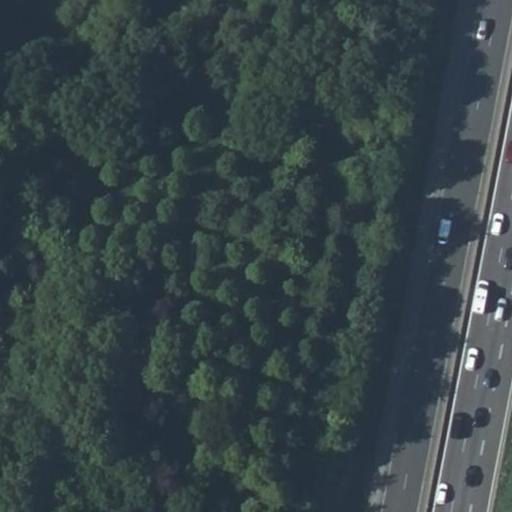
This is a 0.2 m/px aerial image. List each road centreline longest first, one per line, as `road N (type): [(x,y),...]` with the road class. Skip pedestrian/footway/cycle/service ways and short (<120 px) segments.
road 1 (trunk): [(499,0),(401,511)]
road 2 (trunk): [(454,511),(511,212)]
